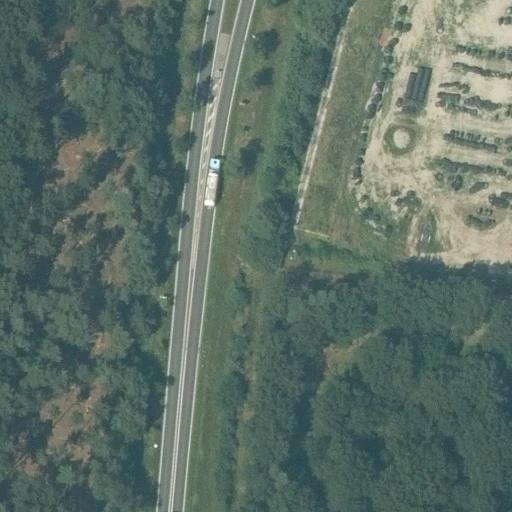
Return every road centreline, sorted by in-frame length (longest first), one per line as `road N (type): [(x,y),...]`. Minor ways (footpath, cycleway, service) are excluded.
road 1 (primary): [(169,511),(204,169)]
road 2 (primary): [(204,169),(248,0)]
road 3 (primary): [(217,0),(204,77),(204,169)]
